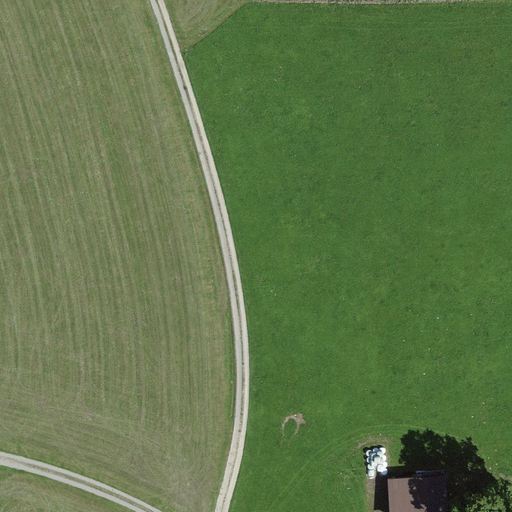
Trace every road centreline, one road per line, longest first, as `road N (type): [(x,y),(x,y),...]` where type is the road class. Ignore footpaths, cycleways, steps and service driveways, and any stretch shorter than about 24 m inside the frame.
road 1 (track): [(250,511),(259,406),(204,151),(142,0)]
road 2 (track): [(163,511),(0,444)]
